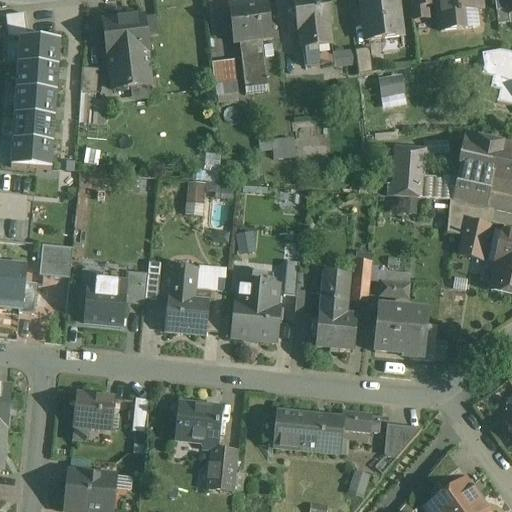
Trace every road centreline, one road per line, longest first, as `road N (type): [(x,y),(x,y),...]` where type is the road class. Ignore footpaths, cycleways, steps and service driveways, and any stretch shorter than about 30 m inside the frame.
road 1 (residential): [(443,393),(44,358)]
road 2 (unknown): [(0,209),(55,202),(64,191),(75,0)]
road 3 (residential): [(44,358),(30,511)]
